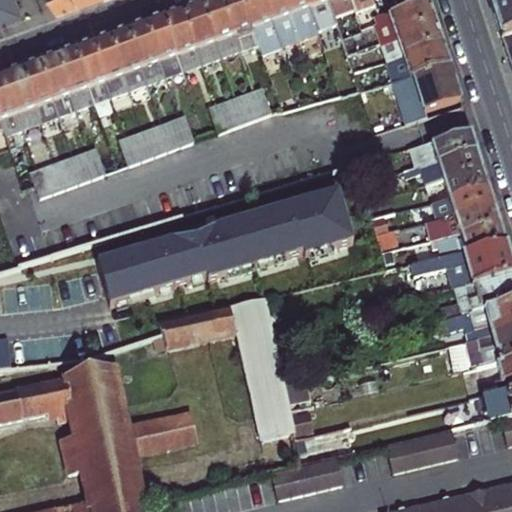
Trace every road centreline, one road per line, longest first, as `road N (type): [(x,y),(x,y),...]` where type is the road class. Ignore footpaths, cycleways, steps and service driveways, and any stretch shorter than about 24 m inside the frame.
road 1 (residential): [(324,511),(511,466)]
road 2 (residential): [(0,54),(151,0)]
road 3 (residential): [(464,0),(511,147)]
